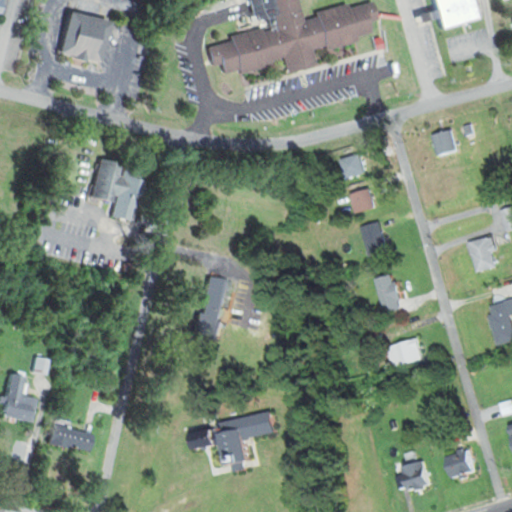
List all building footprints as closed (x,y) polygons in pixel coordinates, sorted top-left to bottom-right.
[(296,15),(293,0),(245,0),(251,34),(203,42),(207,68),(216,67),(218,76),(280,65),(281,72),(313,66),(311,51),(356,43),(355,37),(369,35),(367,21),(374,20),(371,3),(296,15)] [(474,20),(468,0),(428,0),(436,29),(474,20)] [(98,62),(105,20),(64,14),(57,56),(98,62)] [(432,135),(439,156),(459,150),(452,129),(432,135)] [(345,179),(364,173),(359,154),(340,159),(345,179)] [(107,218),(127,222),(137,174),(117,170),(107,218)] [(355,213),(375,209),(371,189),(351,193),(355,213)] [(511,206),(502,210),(508,231),(511,230),(511,206)] [(387,252),(380,222),(362,226),(368,256),(387,252)] [(501,265),(490,236),(468,244),(479,273),(501,265)] [(376,276),(382,313),(401,310),(395,273),(376,276)] [(192,334),(215,339),(227,280),(203,275),(192,334)] [(511,341),(511,323),(510,315),(511,314),(511,299),(487,307),(498,346),(511,341)] [(423,361),(417,338),(387,345),(393,368),(423,361)] [(1,419),(31,419),(31,397),(21,397),(21,374),(1,374),(1,419)] [(273,432),(269,411),(212,422),(221,463),(245,459),(241,439),(273,432)] [(82,451),(86,431),(44,424),(41,444),(82,451)] [(212,443),(209,428),(186,433),(189,448),(212,443)] [(448,477),(474,471),(469,449),(443,455),(448,477)] [(427,487),(427,462),(403,462),(403,487),(427,487)]
